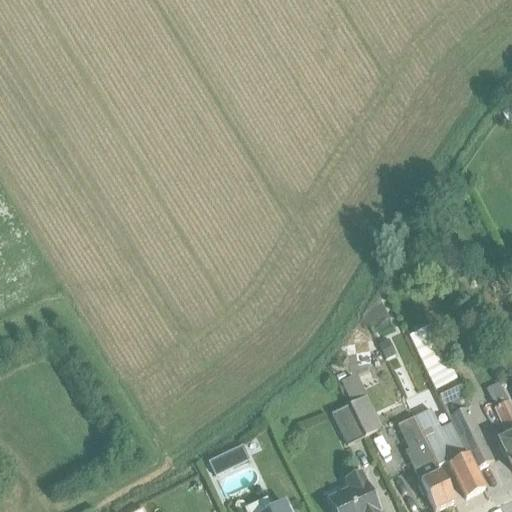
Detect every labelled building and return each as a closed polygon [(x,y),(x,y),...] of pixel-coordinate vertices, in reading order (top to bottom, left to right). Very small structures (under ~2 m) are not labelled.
[(392,358),(387,338),(345,349),(350,369),(392,358)] [(494,408),(508,401),(499,385),(485,392),(494,408)] [(444,393),(446,408),(463,406),(461,391),(444,393)] [(352,396),(326,411),(344,443),(371,428),(352,396)] [(511,412),(508,404),(493,412),(504,432),(511,427),(511,412)] [(462,453),(451,427),(440,431),(432,412),(395,428),(415,475),(434,467),(433,465),(462,453)] [(457,420),(478,463),(494,455),(474,412),(457,420)] [(380,459),(389,454),(381,439),(372,443),(380,459)] [(511,441),(502,447),(511,467),(511,441)] [(209,463),(216,479),(249,464),(242,448),(209,463)] [(452,475),(466,505),(485,496),(471,466),(452,475)] [(421,492),(430,511),(453,511),(456,510),(442,482),(421,492)] [(362,511),(350,487),(326,499),(332,511),(362,511)]
